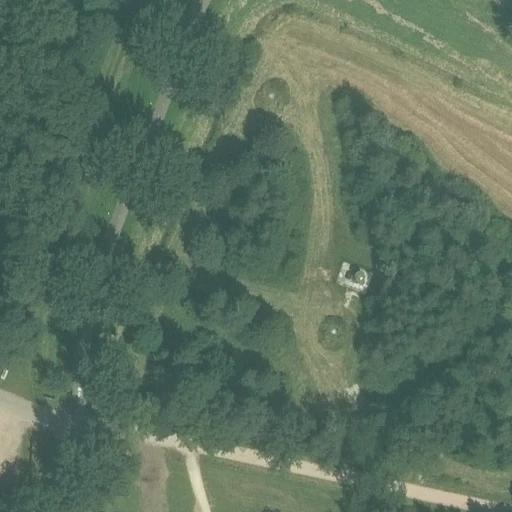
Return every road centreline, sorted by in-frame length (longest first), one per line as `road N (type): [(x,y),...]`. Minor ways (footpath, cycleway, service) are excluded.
road 1 (track): [(499,511),(76,424)]
road 2 (unclassified): [(68,511),(76,424),(0,401)]
